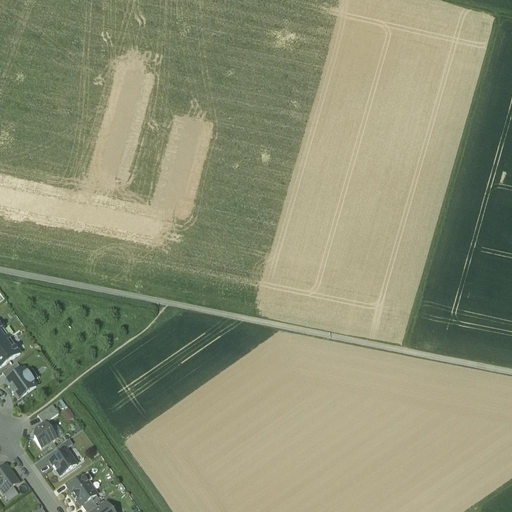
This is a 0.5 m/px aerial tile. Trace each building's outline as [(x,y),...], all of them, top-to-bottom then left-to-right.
[(0,327),(0,345),(8,339),(0,327)] [(8,339),(0,345),(0,368),(20,355),(8,339)] [(16,365),(2,376),(6,382),(21,372),(16,365)] [(6,382),(5,383),(9,389),(8,390),(12,397),(13,396),(17,401),(36,388),(23,371),(21,372),(6,382)] [(52,408),(37,418),(43,426),(45,425),(58,416),(52,408)] [(43,426),(35,432),(34,441),(40,450),(56,440),(45,425),(43,426)] [(64,444),(55,451),(59,456),(65,451),(68,449),(64,444)] [(59,456),(49,463),(60,478),(76,466),(65,451),(59,456)] [(18,485),(6,468),(0,472),(0,491),(3,496),(18,485)] [(88,476),(68,489),(81,508),(96,498),(87,485),(91,482),(88,476)] [(96,498),(81,508),(83,511),(86,511),(95,506),(99,503),(96,498)]
